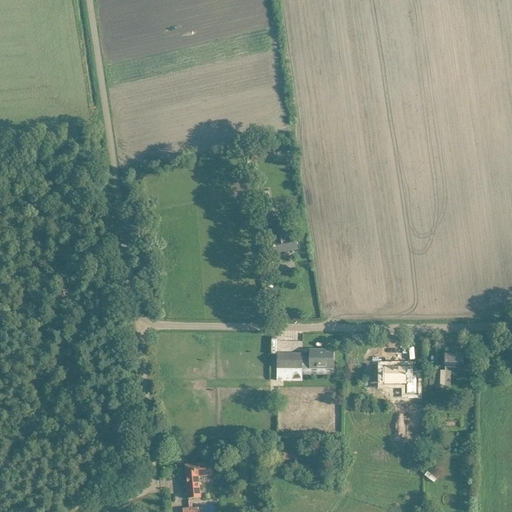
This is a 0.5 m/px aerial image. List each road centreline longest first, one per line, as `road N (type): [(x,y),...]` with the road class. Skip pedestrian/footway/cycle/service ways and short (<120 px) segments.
road 1 (unclassified): [(138,330),(511,326)]
road 2 (unclassified): [(138,330),(88,0)]
road 3 (unclassified): [(64,511),(154,484),(138,330)]
